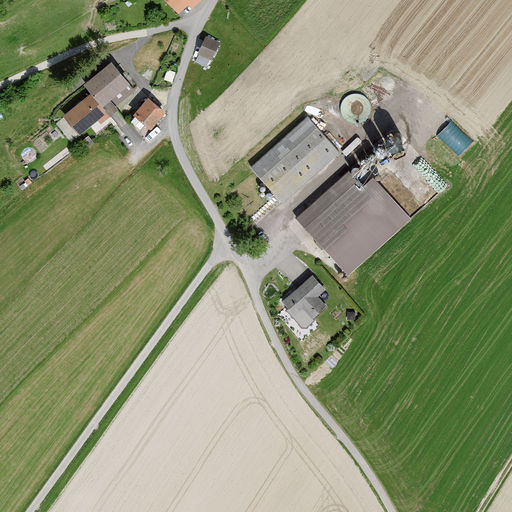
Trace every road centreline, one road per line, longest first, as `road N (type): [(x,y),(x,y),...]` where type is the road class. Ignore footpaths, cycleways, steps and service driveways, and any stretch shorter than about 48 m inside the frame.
road 1 (track): [(229,241),(28,511)]
road 2 (unclassified): [(229,241),(296,378),(392,511)]
road 3 (residential): [(201,19),(176,87),(173,130),(229,241)]
road 4 (residential): [(0,85),(107,39),(201,19)]
